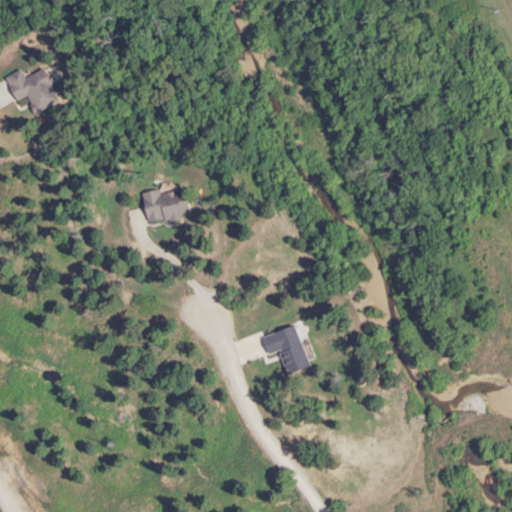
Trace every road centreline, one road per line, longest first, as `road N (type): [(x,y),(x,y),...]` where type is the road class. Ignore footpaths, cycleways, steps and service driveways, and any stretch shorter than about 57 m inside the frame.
road 1 (residential): [(438,511),(467,393),(397,277),(291,55),(273,0)]
road 2 (residential): [(318,511),(244,419),(203,316)]
